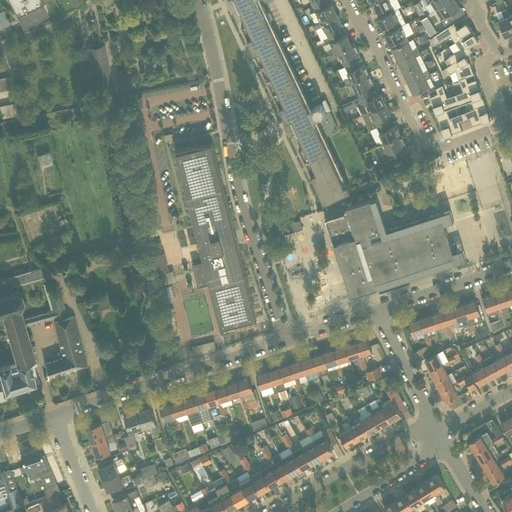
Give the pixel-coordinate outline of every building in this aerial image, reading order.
[(10,0),(18,13),(43,0),(10,0)] [(233,0),(234,1),(233,1),(234,1),(229,3),(233,12),(240,9),(246,22),(241,24),(286,119),(286,121),(289,119),(291,124),(287,126),(291,135),(298,132),(304,145),(299,147),(312,174),(311,174),(324,201),(324,202),(351,190),(350,190),(348,184),(345,185),(322,137),(339,129),(330,110),(326,112),(321,103),(309,109),(258,0),(261,0),(262,3),(267,0),(233,0)] [(325,0),(324,0),(313,5),(321,21),(337,13),(332,3),(327,5),(325,0)] [(391,4),(389,0),(374,0),(370,2),(375,12),(380,10),(382,15),(394,10),(391,4)] [(429,0),(436,10),(451,0),(429,0)] [(461,7),(455,0),(451,0),(436,10),(445,25),(456,18),(453,12),(461,7)] [(399,8),(394,10),(382,15),(377,17),(382,28),(387,26),(389,31),(401,25),(406,23),(399,8)] [(511,21),(509,15),(507,8),(502,10),(504,17),(499,19),(505,36),(511,33),(511,21)] [(3,10),(0,11),(0,29),(10,24),(3,10)] [(342,23),(337,13),(321,21),(313,24),(315,29),(323,26),(327,35),(328,36),(339,31),(337,25),(342,23)] [(438,33),(434,36),(438,43),(451,35),(456,42),(473,31),(467,22),(458,28),(454,23),(438,33)] [(502,29),(500,23),(494,25),(496,31),(502,29)] [(406,35),(401,25),(389,31),(385,33),(390,43),(394,41),(397,47),(409,41),(406,35)] [(328,36),(327,35),(322,37),(324,40),(326,44),(325,44),(330,55),(332,54),(332,53),(351,44),(347,34),(342,36),(339,31),(328,36)] [(460,49),(448,57),(452,64),(465,55),(472,51),(469,46),(479,40),(473,31),(456,42),(460,49)] [(422,43),(428,40),(425,34),(419,37),(422,43)] [(434,36),(431,38),(430,38),(433,46),(438,43),(434,36)] [(418,47),(417,47),(413,49),(409,41),(397,47),(392,49),(397,61),(419,50),(418,47)] [(359,53),(354,42),(351,44),(332,53),(332,54),(334,58),(340,55),(345,66),(357,60),(361,58),(359,53)] [(105,44),(88,48),(95,84),(112,80),(105,44)] [(421,54),(419,50),(397,61),(403,72),(420,64),(416,56),(421,54)] [(448,66),(446,67),(450,74),(456,70),(459,79),(466,76),(474,73),(469,61),(465,55),(452,64),(448,66)] [(359,66),(357,60),(345,66),(350,77),(344,79),(347,84),(352,82),(352,81),(369,74),(364,63),(359,66)] [(423,72),(422,70),(420,64),(403,72),(408,84),(430,73),(428,70),(423,72)] [(506,65),(497,68),(501,79),(510,75),(506,65)] [(430,87),(426,79),(432,77),(430,73),(408,84),(413,95),(430,87)] [(374,84),(369,74),(352,81),(352,82),(360,97),(371,91),(369,86),(374,84)] [(5,77),(8,89),(13,88),(11,76),(5,77)] [(463,91),(455,94),(459,105),(482,96),(476,79),(468,82),(466,76),(459,79),(463,91)] [(435,95),(430,97),(436,113),(459,105),(455,94),(447,97),(443,85),(436,88),(438,93),(435,94),(435,95)] [(377,95),(374,90),(371,91),(360,97),(353,100),(355,106),(358,105),(362,114),(370,111),(386,103),(385,102),(386,101),(384,96),(383,97),(381,93),(377,95)] [(482,96),(459,105),(465,120),(470,117),(473,126),(491,119),(482,96)] [(355,106),(353,100),(342,105),(345,111),(355,106)] [(10,104),(13,116),(18,115),(16,103),(10,104)] [(377,127),(389,121),(386,116),(391,114),(386,103),(370,111),(362,114),(370,130),(377,127)] [(13,116),(10,104),(5,105),(7,117),(13,116)] [(459,105),(436,113),(445,136),(462,130),(459,122),(465,120),(459,105)] [(391,126),(389,121),(377,127),(384,142),(401,134),(396,124),(391,126)] [(392,158),(407,150),(405,145),(401,134),(384,142),(392,158)] [(234,231),(227,205),(227,202),(212,143),(196,147),(191,148),(177,151),(176,152),(205,264),(192,267),(198,291),(210,287),(222,330),(224,330),(223,327),(236,323),(256,318),(244,268),(234,231)] [(37,155),(41,166),(54,162),(49,150),(37,155)] [(442,219),(444,218),(446,218),(448,222),(454,220),(450,209),(387,230),(377,197),(346,207),(348,211),(325,218),(351,296),(373,289),(372,287),(407,276),(406,273),(410,270),(412,276),(429,271),(428,268),(432,267),(433,270),(466,259),(463,248),(456,250),(458,254),(454,256),(442,219)] [(286,234),(303,228),(300,219),(283,225),(286,234)] [(155,273),(169,270),(165,252),(151,255),(155,273)] [(0,394),(6,393),(6,392),(36,383),(30,361),(36,360),(26,325),(53,318),(63,357),(45,363),(48,377),(87,364),(74,314),(67,316),(58,284),(45,288),(51,311),(24,318),(21,307),(25,301),(22,293),(15,289),(12,290),(11,286),(40,277),(44,276),(42,266),(37,267),(0,278),(0,394)] [(511,307),(506,290),(495,294),(499,306),(500,309),(498,310),(500,315),(505,313),(504,310),(511,307)] [(488,310),(499,306),(495,294),(484,297),(488,310)] [(96,301),(98,310),(110,307),(108,298),(96,301)] [(483,320),(480,312),(476,300),(465,304),(470,319),(468,320),(469,324),(470,324),(470,325),(474,323),(483,320)] [(470,319),(465,304),(454,307),(460,326),(460,325),(461,327),(469,324),(468,320),(470,319)] [(454,307),(442,311),(446,324),(448,328),(446,328),(448,333),(452,331),(452,328),(460,326),(454,307)] [(436,327),(446,324),(442,311),(432,314),(436,327)] [(506,318),(505,313),(500,315),(500,316),(499,317),(500,321),(497,322),(499,328),(506,325),(504,319),(506,318)] [(436,327),(432,314),(421,318),(425,331),(424,331),(425,334),(423,334),(425,339),(429,338),(429,336),(438,333),(437,331),(436,327)] [(413,334),(424,331),(425,331),(421,318),(409,322),(410,326),(413,334)] [(361,354),(372,351),(371,349),(368,338),(356,342),(361,354)] [(214,340),(192,346),(194,356),(217,350),(214,340)] [(356,342),(345,346),(350,359),(361,356),(361,354),(356,342)] [(510,367),(511,365),(511,345),(511,344),(503,349),(505,352),(503,353),(504,356),(510,367)] [(345,346),(334,349),(339,364),(337,365),(338,367),(339,370),(344,368),(343,366),(351,363),(350,359),(345,346)] [(339,364),(334,349),(323,353),(329,370),(338,367),(337,365),(339,364)] [(323,353),(312,356),(317,372),(315,373),(316,377),(330,372),(329,370),(323,353)] [(442,364),(437,353),(425,359),(431,370),(442,364)] [(312,356),(301,360),(307,379),(316,377),(315,373),(317,372),(312,356)] [(504,356),(494,361),(500,372),(510,367),(504,356)] [(307,379),(301,360),(290,364),(295,379),(296,379),(295,376),(299,375),(300,378),(301,381),(307,379)] [(500,372),(494,361),(483,366),(490,378),(500,372)] [(295,379),(290,364),(279,367),(285,386),(286,386),(294,383),(293,380),(295,379)] [(448,374),(442,364),(431,370),(436,380),(448,374)] [(473,372),(479,384),(490,378),(483,366),(473,372)] [(268,371),(272,384),(273,383),(273,386),(271,387),(273,392),(277,391),(286,388),(286,386),(285,386),(279,367),(268,371)] [(381,375),(378,367),(366,371),(367,373),(369,380),(381,375)] [(344,368),(339,370),(344,384),(336,387),(338,394),(347,390),(346,387),(347,387),(343,375),(345,374),(344,368)] [(268,371),(257,375),(261,387),(272,384),(268,371)] [(452,371),(448,374),(436,380),(441,390),(465,378),(464,376),(456,379),(452,371)] [(459,395),(456,390),(460,387),(459,385),(466,381),(470,389),(477,386),(471,374),(465,378),(441,390),(447,401),(459,395)] [(364,382),(362,375),(356,377),(358,384),(364,382)] [(254,390),(249,377),(238,381),(242,393),(243,396),(241,397),(243,402),(247,401),(256,398),(253,390),(254,390)] [(242,393),(238,381),(227,385),(231,397),(242,393)] [(400,396),(394,384),(387,388),(393,400),(400,396)] [(220,401),(231,397),(227,385),(216,388),(220,401)] [(363,396),(370,392),(366,385),(359,389),(363,396)] [(209,404),(220,401),(216,388),(205,392),(209,404)] [(353,390),(347,394),(349,399),(356,396),(353,390)] [(321,391),(313,394),(316,402),(324,400),(321,391)] [(209,404),(205,392),(193,396),(198,410),(202,421),(213,418),(210,407),(209,404)] [(298,394),(290,396),(294,408),(302,406),(298,394)] [(193,396),(182,399),(187,411),(189,411),(190,415),(197,413),(198,410),(193,396)] [(373,408),(370,409),(371,410),(373,414),(380,426),(391,420),(383,408),(381,404),(384,403),(380,396),(376,398),(379,405),(373,408)] [(399,396),(395,399),(401,408),(405,405),(399,396)] [(338,405),(335,398),(329,401),(332,408),(338,405)] [(187,411),(182,399),(171,403),(178,423),(181,422),(180,420),(189,417),(187,411)] [(402,414),(395,401),(383,408),(391,420),(402,414)] [(370,409),(373,408),(370,402),(367,403),(365,405),(368,411),(371,410),(370,409)] [(178,423),(171,403),(160,407),(164,419),(173,416),(176,424),(178,423)] [(156,423),(151,406),(138,411),(143,427),(151,424),(154,435),(159,433),(156,423)] [(283,417),(293,413),(291,407),(281,411),(283,417)] [(119,419),(116,409),(112,410),(109,412),(111,419),(112,421),(119,419)] [(360,416),(362,415),(359,409),(357,410),(354,411),(357,417),(360,416)] [(278,410),(271,413),(274,421),(282,417),(278,410)] [(138,411),(125,415),(130,431),(143,427),(138,411)] [(347,424),(351,421),(347,414),(343,417),(347,424)] [(373,414),(370,415),(362,420),(369,432),(380,426),(373,414)] [(267,424),(264,416),(251,421),(254,429),(267,424)] [(511,418),(511,417),(501,423),(508,434),(511,431),(511,418)] [(109,420),(107,421),(87,427),(92,441),(114,434),(109,420)] [(362,420),(356,423),(351,426),(358,438),(369,432),(362,420)] [(470,430),(473,435),(476,432),(483,429),(481,424),(470,430)] [(315,432),(312,426),(306,430),(309,435),(309,436),(311,435),(315,432)] [(340,432),(347,445),(358,438),(351,426),(340,432)] [(324,434),(314,440),(322,455),(333,449),(330,445),(337,441),(328,427),(322,430),(324,434)] [(222,443),(225,441),(233,438),(232,435),(229,436),(227,431),(222,433),(219,434),(222,443)] [(282,435),(285,441),(291,438),(288,432),(282,435)] [(92,441),(96,455),(111,451),(108,443),(116,441),(114,434),(92,441)] [(129,449),(137,446),(134,434),(126,436),(129,449)] [(211,446),(220,444),(218,435),(208,437),(211,446)] [(487,445),(480,435),(469,442),(475,452),(487,445)] [(285,441),(288,447),(290,446),(294,444),(291,438),(285,441)] [(475,452),(481,462),(493,455),(498,452),(493,444),(495,443),(493,439),(488,441),(489,444),(487,445),(475,452)] [(314,440),(303,446),(312,461),(322,455),(314,440)] [(126,442),(118,444),(120,451),(128,449),(126,442)] [(201,452),(208,449),(206,443),(199,446),(201,452)] [(261,447),(264,453),(270,450),(267,444),(261,447)] [(233,451),(229,445),(222,449),(224,452),(226,455),(233,451)] [(188,450),(190,456),(201,452),(198,446),(188,450)] [(301,467),(312,461),(303,446),(293,452),(301,467)] [(30,476),(50,469),(46,458),(44,454),(42,455),(41,452),(40,452),(38,447),(21,453),(23,458),(22,459),(23,461),(24,461),(30,479),(31,478),(30,476)] [(177,462),(190,456),(188,450),(186,447),(173,453),(177,462)] [(270,450),(264,453),(267,459),(269,459),(273,456),(270,450)] [(293,452),(282,458),(291,473),(301,467),(293,452)] [(212,462),(211,460),(208,454),(201,458),(204,464),(205,466),(212,462)] [(493,455),(481,462),(487,472),(499,465),(496,460),(499,459),(496,454),(493,456),(493,455)] [(171,456),(164,458),(167,465),(173,463),(171,456)] [(243,465),(249,462),(246,456),(240,459),(243,465)] [(112,458),(102,462),(104,465),(99,467),(104,478),(118,472),(116,466),(125,462),(123,457),(113,461),(112,458)] [(280,479),(291,473),(282,458),(272,464),(280,479)] [(267,459),(263,462),(259,464),(261,470),(270,485),(280,479),(272,464),(269,459),(267,459)] [(249,462),(243,465),(247,471),(253,468),(249,462)] [(188,463),(180,466),(183,473),(191,470),(188,463)] [(487,472),(494,482),(505,476),(499,465),(487,472)] [(219,471),(223,477),(228,474),(225,468),(219,471)] [(0,469),(0,489),(9,487),(3,470),(0,471),(0,469)] [(259,491),(270,485),(261,470),(251,476),(259,491)] [(113,487),(114,490),(124,485),(123,483),(132,479),(130,473),(121,477),(118,472),(104,478),(108,489),(113,487)] [(144,481),(146,487),(158,482),(154,474),(144,478),(145,481),(144,481)] [(228,482),(239,503),(249,497),(240,481),(238,477),(232,479),(228,474),(223,477),(225,480),(226,483),(228,482)] [(435,493),(445,486),(437,474),(427,480),(434,493),(435,493)] [(142,475),(132,479),(135,485),(144,481),(145,481),(144,478),(143,478),(142,475)] [(251,475),(240,481),(249,497),(259,491),(251,476),(251,475)] [(501,489),(509,484),(506,479),(498,484),(501,489)] [(215,486),(219,493),(228,509),(239,503),(228,482),(226,483),(225,480),(215,486)] [(427,480),(416,487),(424,499),(426,503),(427,504),(429,503),(430,503),(436,499),(435,497),(437,496),(435,493),(434,493),(427,480)] [(60,492),(56,482),(55,483),(43,486),(46,496),(60,492)] [(216,511),(222,511),(228,509),(219,493),(215,496),(211,490),(211,491),(208,485),(202,489),(205,495),(206,494),(216,511)] [(511,488),(509,485),(506,488),(510,493),(502,499),(511,511),(511,488)] [(22,504),(17,487),(7,491),(13,507),(22,504)] [(424,499),(416,487),(406,494),(415,509),(413,511),(414,511),(420,511),(419,509),(425,505),(424,504),(426,503),(424,499)] [(125,494),(113,500),(118,511),(123,511),(138,506),(143,504),(137,489),(125,494)] [(216,511),(206,494),(205,495),(195,500),(196,501),(188,505),(191,511),(216,511)] [(395,500),(402,511),(414,511),(413,511),(415,509),(406,494),(395,500)] [(68,511),(65,502),(61,504),(57,495),(41,502),(44,509),(42,509),(43,511),(68,511)] [(443,501),(439,495),(437,496),(435,497),(436,499),(438,504),(443,501)] [(162,511),(163,511),(168,509),(174,506),(170,499),(159,506),(162,511)] [(402,511),(395,500),(384,507),(387,511),(402,511)] [(173,511),(179,509),(180,511),(183,511),(187,510),(183,501),(174,506),(168,509),(169,511),(173,511)] [(31,511),(40,508),(38,502),(28,506),(29,508),(31,511)]
